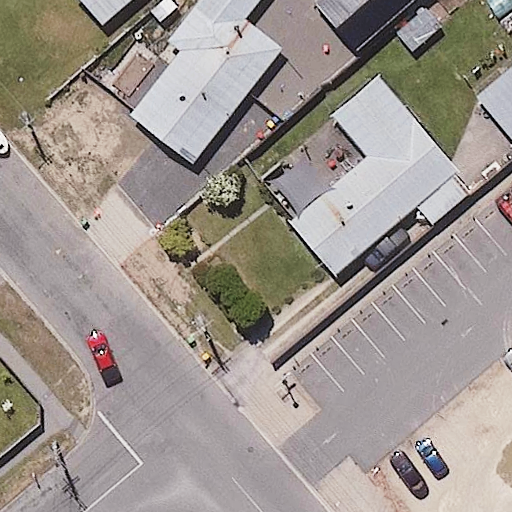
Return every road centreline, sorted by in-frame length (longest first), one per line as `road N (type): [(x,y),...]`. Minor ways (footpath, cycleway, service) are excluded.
road 1 (residential): [(0,207),(186,422)]
road 2 (residential): [(186,422),(83,511)]
